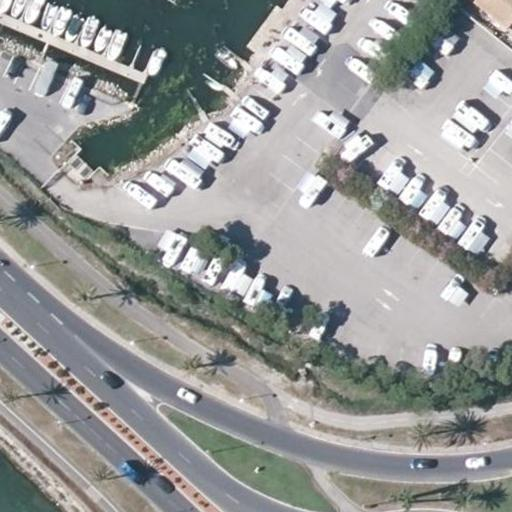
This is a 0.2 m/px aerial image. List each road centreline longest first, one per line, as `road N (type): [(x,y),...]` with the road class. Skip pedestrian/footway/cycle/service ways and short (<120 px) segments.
road 1 (primary): [(511,460),(389,465),(302,448),(62,341)]
road 2 (primary): [(254,511),(208,484),(62,341)]
road 3 (primary): [(0,341),(184,511)]
